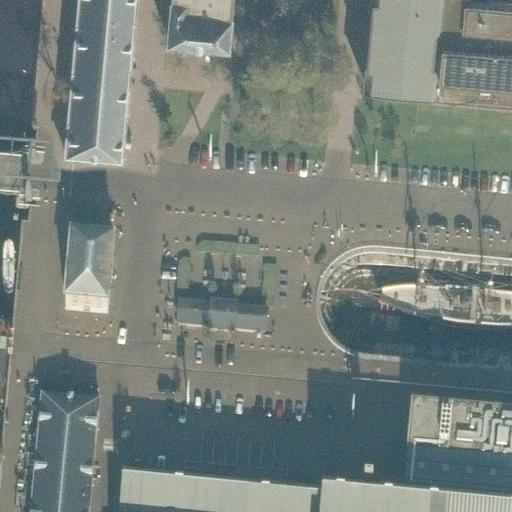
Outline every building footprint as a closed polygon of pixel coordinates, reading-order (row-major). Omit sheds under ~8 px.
[(130,143),(132,131),(125,130),(137,0),(79,0),(66,151),(123,157),(124,143),(130,143)] [(171,0),(168,35),(229,40),(231,0),(171,0)] [(511,0),(371,0),(364,80),(371,80),(511,93),(511,0)] [(236,66),(235,80),(332,87),(334,60),(248,53),(247,66),(236,66)] [(109,315),(115,247),(72,243),(69,278),(66,311),(109,315)] [(406,291),(368,300),(409,318),(441,325),(503,333),(511,333),(511,296),(451,290),(406,291)] [(236,311),(236,307),(213,305),(212,308),(181,305),(180,314),(179,325),(210,328),(210,331),(234,334),(234,331),(265,334),(267,323),(267,314),(236,311)] [(90,511),(100,405),(43,400),(32,511),(90,511)] [(511,511),(511,422),(413,413),(404,502),(373,499),(373,496),(365,495),(365,498),(334,496),(286,491),(288,477),(273,475),(199,468),(185,467),(184,481),(136,476),(125,475),(121,511),(511,511)]
